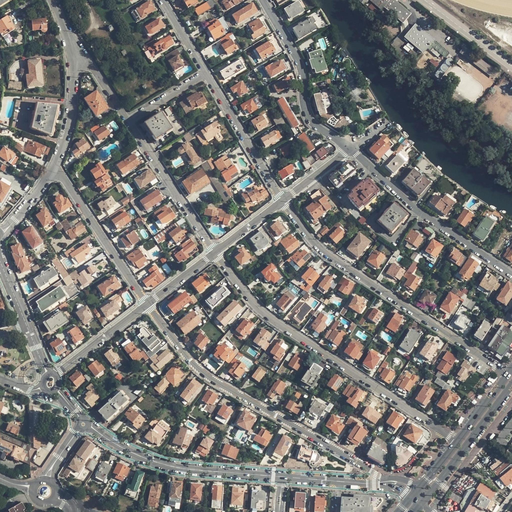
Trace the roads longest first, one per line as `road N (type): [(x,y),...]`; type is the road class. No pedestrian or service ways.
road 1 (residential): [(391,481),(179,468),(132,453),(88,426)]
road 2 (residential): [(459,439),(271,318),(215,252)]
road 3 (residential): [(391,481),(205,375),(147,304)]
road 4 (residential): [(281,200),(327,253),(508,374)]
road 5 (residential): [(350,148),(427,218),(511,275)]
road 6 (residential): [(262,0),(301,72),(308,116),(350,148)]
road 7 (residential): [(55,169),(147,304)]
road 8 (residential): [(215,252),(128,120)]
road 9 (residential): [(205,72),(281,200)]
road 10 (primary): [(422,502),(511,384)]
road 11 (residential): [(55,169),(75,95),(69,40)]
